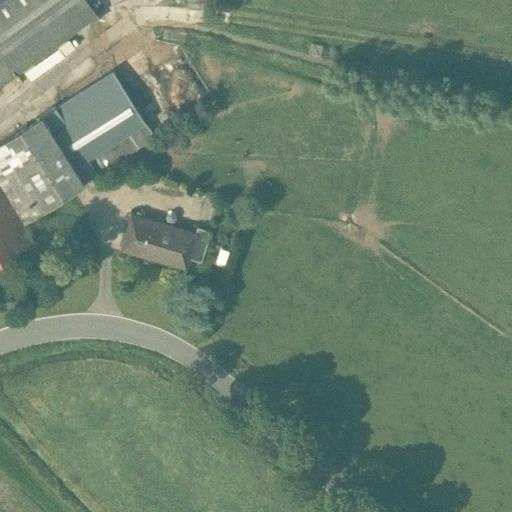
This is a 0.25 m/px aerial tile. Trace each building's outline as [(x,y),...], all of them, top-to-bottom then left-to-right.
[(89,0),(0,0),(0,47),(16,69),(16,70),(97,11),(89,0)] [(0,47),(0,81),(16,69),(0,47)] [(113,67),(56,103),(55,101),(0,135),(0,178),(23,216),(123,153),(155,133),(113,67)] [(23,216),(0,178),(0,251),(32,231),(23,216)] [(196,228),(132,209),(121,244),(185,263),(189,253),(196,228)] [(211,226),(197,222),(196,228),(189,253),(201,257),(211,226)]
